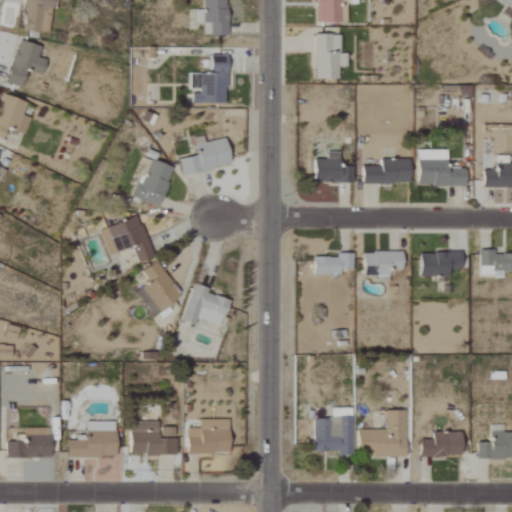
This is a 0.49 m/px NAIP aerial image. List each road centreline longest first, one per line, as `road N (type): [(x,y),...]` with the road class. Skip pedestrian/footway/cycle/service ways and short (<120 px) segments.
road 1 (tertiary): [(273,511),(271,0)]
road 2 (residential): [(0,491),(511,491)]
road 3 (residential): [(270,214),(511,217)]
